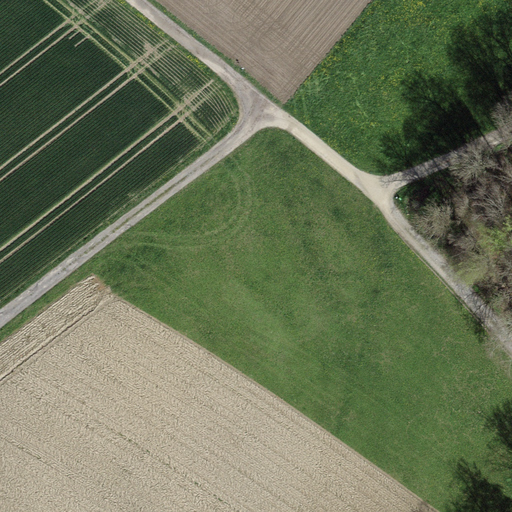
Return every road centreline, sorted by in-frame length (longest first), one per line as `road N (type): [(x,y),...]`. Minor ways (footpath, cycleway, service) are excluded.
road 1 (track): [(267,108),(0,315)]
road 2 (track): [(372,191),(134,0)]
road 3 (track): [(511,346),(372,191)]
road 4 (track): [(372,191),(511,127)]
